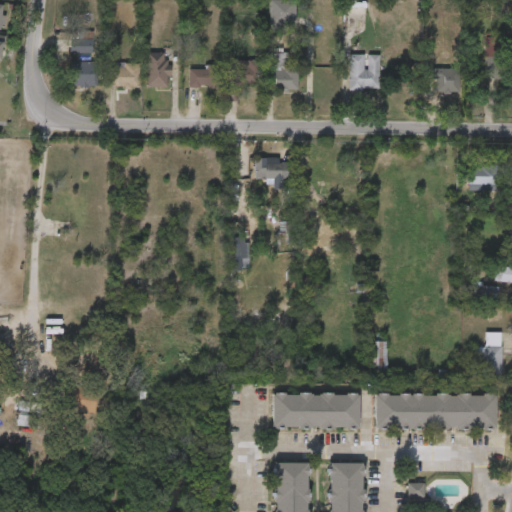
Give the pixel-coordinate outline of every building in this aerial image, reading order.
[(295,0),(295,25),(270,25),(270,0),(295,0)] [(277,13),(251,14),(252,41),(278,40),(277,13)] [(92,32),(92,53),(70,53),(70,32),(92,32)] [(502,38),(502,80),(484,80),(484,38),(502,38)] [(53,67),(79,66),(79,46),(52,47),(53,67)] [(480,93),(482,51),(467,51),(466,92),(480,93)] [(146,53),(167,53),(167,87),(146,87),(146,53)] [(298,66),(298,89),(267,89),(267,54),(289,54),(289,66),(298,66)] [(348,90),(349,54),(378,54),(378,91),(348,90)] [(258,85),(237,84),(237,102),(225,101),(226,60),(258,61),(258,85)] [(96,86),(73,86),(73,62),(96,62),(96,86)] [(139,64),(139,87),(108,87),(108,64),(139,64)] [(151,67),(130,66),(129,100),(150,101),(151,67)] [(280,103),(281,80),(271,79),(271,67),(253,67),(251,102),(280,103)] [(217,89),(188,89),(188,68),(217,68),(217,89)] [(362,69),(348,69),(331,68),(330,103),(361,103),(362,69)] [(432,92),(432,68),(459,68),(459,92),(432,92)] [(55,101),(80,100),(79,75),(55,76),(55,101)] [(123,101),(123,77),(95,77),(95,101),(123,101)] [(170,83),(171,101),(196,100),(196,83),(170,83)] [(415,106),(441,107),(442,83),(416,83),(415,106)] [(511,86),(504,87),(503,103),(511,103),(511,86)] [(261,172),(238,171),(237,192),(255,192),(255,202),(265,202),(266,192),(273,193),(273,176),(261,176),(261,172)] [(231,272),(230,257),(216,257),(216,272),(231,272)] [(511,281),(478,280),(477,295),(508,296),(507,314),(511,313),(511,281)] [(453,309),(481,310),(481,300),(465,299),(465,296),(454,296),(453,309)] [(484,346),(468,346),(467,361),(457,361),(457,374),(465,374),(465,389),(483,389),(484,346)] [(369,382),(369,355),(352,355),(352,382),(369,382)] [(355,428),(268,428),(268,393),(355,393),(355,428)] [(492,393),(492,429),(371,428),(372,393),(492,393)] [(92,403),(52,401),(51,424),(91,425),(92,403)] [(271,511),(271,462),(305,462),(305,511),(271,511)] [(359,511),(326,511),(326,462),(359,462),(359,511)] [(406,496),(390,497),(390,511),(407,511),(406,496)]
